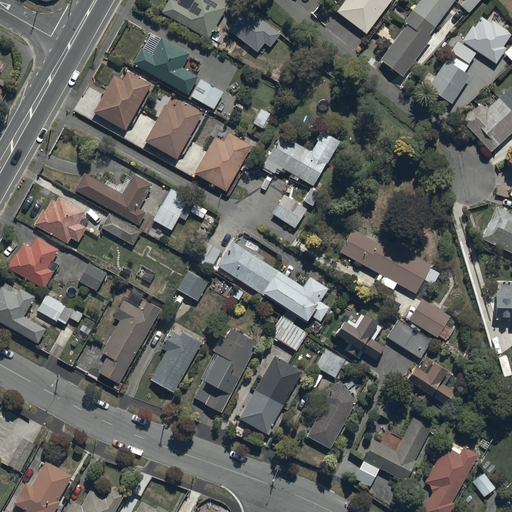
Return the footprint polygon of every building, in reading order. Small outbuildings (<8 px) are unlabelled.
[(217,24),(228,6),(218,0),(179,0),(178,0),(168,0),(162,11),(209,37),(213,29),(217,31),(220,26),(217,24)] [(366,32),(389,0),(343,0),(337,10),(366,32)] [(429,33),(453,0),(418,0),(404,20),(408,22),(381,58),(403,75),(432,35),(429,33)] [(481,0),(463,0),(460,5),(470,13),(481,0)] [(281,32),(247,5),(230,28),(258,50),(263,43),(268,46),(269,45),(271,46),(281,32)] [(473,22),(461,39),(496,62),(507,46),(503,44),(511,31),(511,30),(493,18),(491,21),(481,15),(475,24),(473,22)] [(141,46),(133,61),(189,93),(199,75),(183,66),(191,51),(162,35),(161,37),(152,31),(143,47),(141,46)] [(447,57),(428,86),(452,101),(469,73),(464,70),(476,51),(457,39),(446,56),(447,57)] [(152,83),(129,69),(123,79),(115,74),(94,109),(126,128),(152,83)] [(224,91),(201,77),(190,96),(214,109),(224,91)] [(491,149),(511,129),(511,82),(486,106),(480,100),(462,117),(491,149)] [(176,107),(165,102),(146,140),(178,157),(203,110),(180,99),(176,107)] [(271,112),(262,107),(254,121),(265,128),(270,119),(268,118),(271,112)] [(311,149),(281,133),(262,167),(278,176),(284,167),(292,171),(289,176),(297,180),(299,176),(313,184),(326,161),(327,161),(340,138),(321,128),(315,138),(317,139),(311,149)] [(225,189),(252,143),(229,129),(223,139),(215,135),(194,171),(225,189)] [(84,169),(74,187),(140,224),(147,211),(140,207),(154,182),(134,171),(123,191),(84,169)] [(209,207),(171,187),(154,219),(172,229),(180,215),(186,218),(191,210),(203,217),(209,207)] [(307,208),(284,192),(271,211),(295,226),(307,208)] [(86,210),(59,194),(56,200),(52,198),(46,209),(43,207),(35,223),(68,241),(71,236),(79,240),(87,225),(79,221),(86,210)] [(511,212),(497,205),(482,236),(511,250),(511,212)] [(110,211),(102,224),(134,244),(142,231),(110,211)] [(415,291),(416,292),(417,290),(426,295),(439,272),(429,266),(431,263),(414,254),(417,247),(397,235),(393,242),(383,236),(379,242),(352,227),(340,250),(415,291)] [(18,252),(16,251),(7,266),(44,287),(59,262),(52,259),(59,248),(37,235),(32,245),(25,240),(18,252)] [(216,262),(218,264),(306,321),(311,314),(320,320),(329,305),(321,299),(329,287),(310,274),(303,284),(256,254),(259,250),(237,235),(232,237),(216,262)] [(222,249),(208,240),(195,259),(214,272),(218,266),(213,263),(222,249)] [(107,270),(89,261),(79,280),(97,289),(107,270)] [(197,299),(209,280),(189,268),(178,287),(197,299)] [(0,319),(39,341),(47,327),(24,314),(35,294),(21,286),(18,292),(3,284),(0,289),(0,319)] [(511,291),(497,291),(496,321),(511,321),(511,291)] [(75,307),(47,292),(37,309),(57,320),(58,318),(66,322),(70,315),(79,321),(83,313),(74,308),(75,307)] [(450,315),(421,296),(413,308),(409,305),(403,314),(437,336),(450,315)] [(99,370),(119,381),(162,306),(147,298),(141,307),(124,297),(114,315),(120,319),(102,350),(108,353),(99,370)] [(347,317),(344,316),(336,330),(351,339),(345,349),(359,358),(364,350),(375,357),(384,344),(368,334),(378,317),(365,309),(365,311),(361,309),(355,319),(348,314),(347,317)] [(281,314),(269,332),(296,349),(308,331),(281,314)] [(397,317),(387,336),(421,356),(431,338),(397,317)] [(223,411),(259,340),(232,326),(227,336),(221,333),(213,348),(217,350),(193,395),(223,411)] [(174,390),(203,339),(183,329),(181,333),(170,327),(160,344),(166,348),(150,377),(174,390)] [(72,366),(85,344),(71,336),(58,358),(72,366)] [(326,344),(314,364),(334,376),(346,356),(326,344)] [(270,426),(299,375),(301,376),(304,370),(275,353),(239,417),(268,433),(272,427),(270,426)] [(414,361),(406,375),(420,384),(415,393),(429,402),(433,395),(446,402),(454,389),(440,380),(448,365),(434,357),(427,369),(414,361)] [(307,433),(330,446),(356,399),(340,378),(322,392),(328,400),(307,433)] [(387,418),(402,394),(388,385),(373,409),(387,418)] [(395,449),(372,436),(361,457),(364,458),(354,477),(369,485),(380,465),(405,479),(416,459),(413,458),(432,424),(414,415),(395,449)] [(21,470),(36,443),(23,436),(8,463),(21,470)] [(451,500),(477,453),(463,445),(459,452),(445,444),(425,481),(430,483),(432,491),(421,510),(424,511),(449,511),(455,502),(451,500)] [(498,466),(484,454),(478,462),(492,473),(498,466)] [(59,498),(72,474),(45,459),(32,483),(26,480),(14,502),(31,511),(30,511),(54,511),(62,499),(59,498)] [(495,487),(483,471),(472,480),(483,495),(495,487)] [(114,511),(124,493),(111,485),(106,495),(91,487),(82,503),(74,499),(66,511),(114,511)] [(171,511),(172,511),(159,504),(157,507),(143,499),(135,511),(171,511)]
